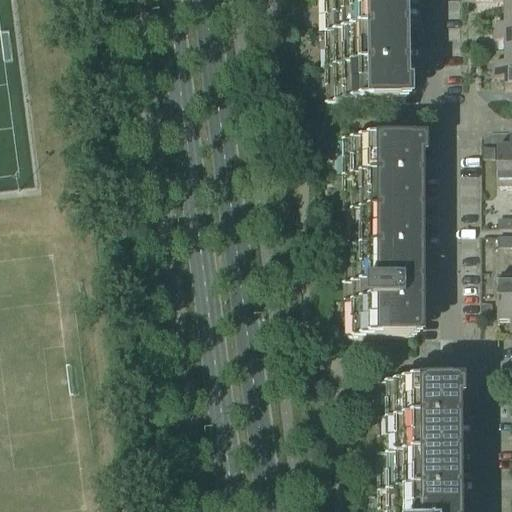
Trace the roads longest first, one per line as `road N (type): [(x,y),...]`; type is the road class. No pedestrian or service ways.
road 1 (secondary): [(166,0),(231,511)]
road 2 (secondary): [(268,511),(204,0)]
road 3 (residential): [(482,361),(470,317),(450,302),(448,141),(431,128),(431,0)]
road 4 (residential): [(484,511),(482,361)]
